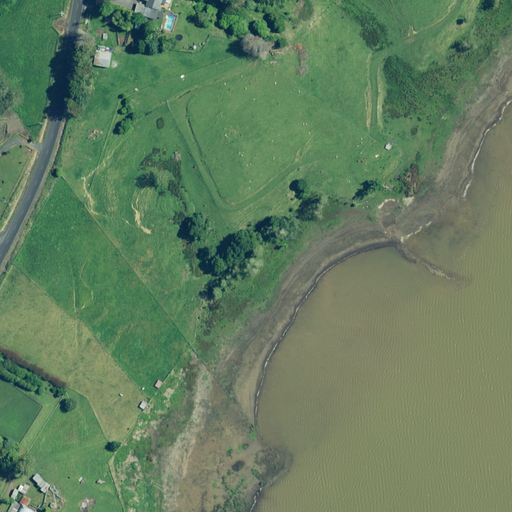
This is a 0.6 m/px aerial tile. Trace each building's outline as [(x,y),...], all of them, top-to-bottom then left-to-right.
[(144,0),(148,1),(146,6),(137,3),(134,12),(156,19),(162,0),(144,0)] [(113,48),(102,47),(101,51),(97,50),(94,65),(109,67),(113,48)] [(46,481),(38,473),(33,478),(41,486),(46,481)] [(25,494),(28,490),(23,487),(21,486),(19,491),(25,494)] [(17,501),(10,511),(36,511),(27,506),(31,500),(24,495),(19,502),(17,501)]
